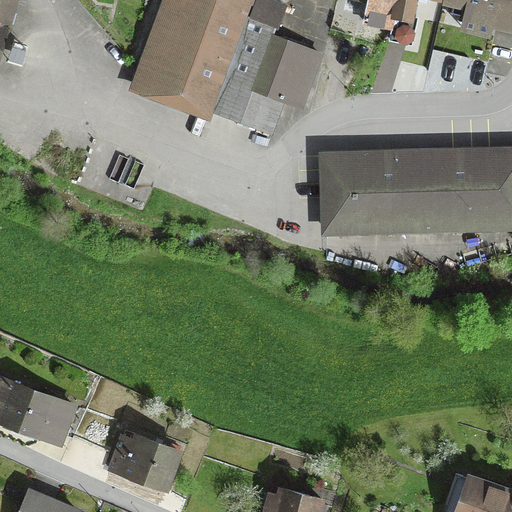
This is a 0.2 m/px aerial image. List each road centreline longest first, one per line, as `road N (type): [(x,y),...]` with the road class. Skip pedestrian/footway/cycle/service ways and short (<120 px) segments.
road 1 (residential): [(511,89),(482,103),(341,110),(255,169),(221,166),(121,130)]
road 2 (residential): [(0,449),(152,511)]
